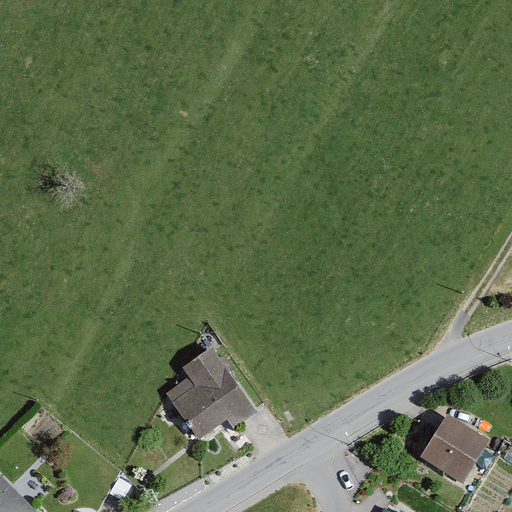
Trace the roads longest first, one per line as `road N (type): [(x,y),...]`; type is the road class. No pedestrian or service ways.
road 1 (tertiary): [(305,446),(422,376),(511,335)]
road 2 (track): [(443,365),(511,241)]
road 3 (tertiary): [(195,511),(305,446)]
